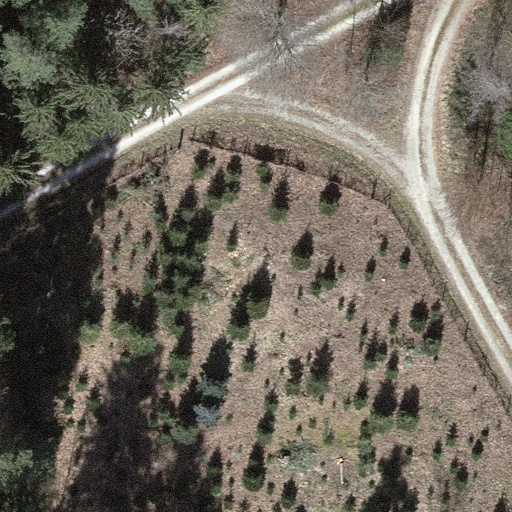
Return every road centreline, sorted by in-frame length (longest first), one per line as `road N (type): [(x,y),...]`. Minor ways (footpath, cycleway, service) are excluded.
road 1 (track): [(0,203),(177,94),(363,0)]
road 2 (track): [(451,0),(410,169),(511,381)]
road 3 (track): [(177,94),(300,94),(368,126),(410,169)]
